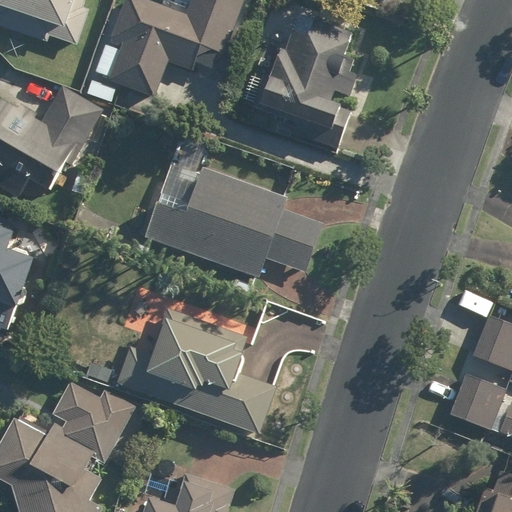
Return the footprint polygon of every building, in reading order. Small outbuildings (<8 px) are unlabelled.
[(0,0),(0,34),(45,49),(49,38),(72,45),(85,0),(0,0)] [(218,64),(241,0),(192,0),(186,18),(137,0),(124,0),(108,44),(121,49),(108,83),(154,100),(165,68),(192,78),(199,57),(218,64)] [(247,76),(236,108),(269,119),(264,134),(334,158),(348,117),(328,110),(350,44),(293,25),(279,65),(270,62),(263,81),(247,76)] [(0,100),(0,190),(15,201),(26,185),(49,201),(105,121),(64,92),(39,128),(0,100)] [(144,247),(258,285),(265,265),(304,278),(321,227),(282,214),(286,201),(172,163),(144,247)] [(0,336),(4,338),(31,263),(0,251),(0,336)] [(471,359),(493,368),(485,387),(463,378),(447,418),(511,444),(511,324),(488,315),(471,359)] [(170,316),(147,387),(194,403),(199,389),(232,400),(251,342),(170,316)] [(134,410),(77,379),(63,407),(42,445),(7,426),(0,438),(0,490),(9,496),(13,511),(93,511),(68,498),(88,460),(103,468),(134,410)] [(166,510),(139,502),(136,511),(217,511),(225,486),(177,472),(166,510)] [(511,511),(511,481),(489,474),(476,511),(511,511)]
